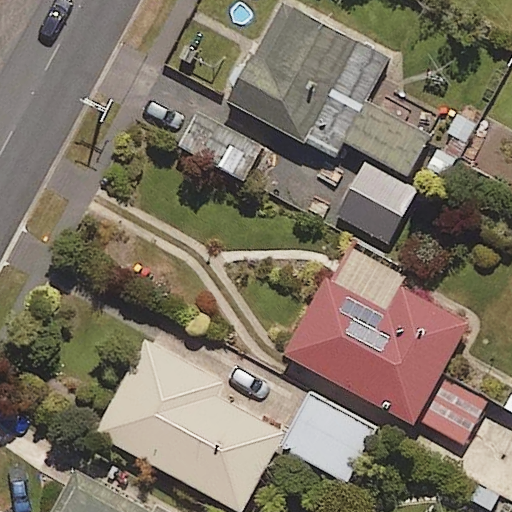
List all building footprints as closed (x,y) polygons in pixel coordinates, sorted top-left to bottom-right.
[(232,96),(340,154),(347,141),(409,174),(431,133),(367,99),(389,57),(282,1),(232,96)] [(418,187),(406,180),(365,159),(333,220),(385,248),(418,187)] [(329,274),(287,350),(463,448),(490,399),(441,372),(468,323),(401,286),(407,275),(357,248),(339,280),(329,274)] [(241,511),(279,443),(284,433),(215,394),(222,381),(169,351),(144,338),(93,429),(241,511)] [(348,481),(378,429),(314,393),(285,446),(348,481)] [(158,511),(78,469),(54,511),(158,511)]
